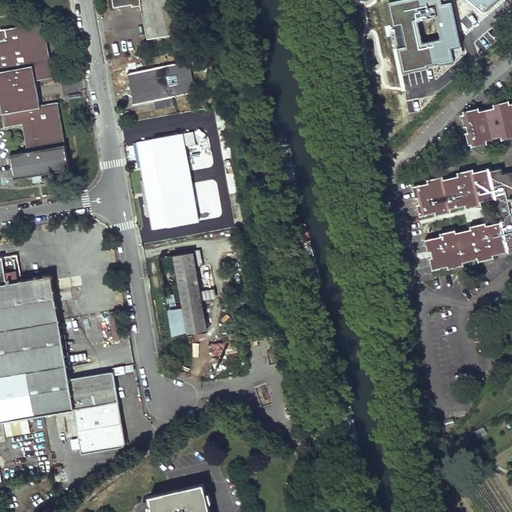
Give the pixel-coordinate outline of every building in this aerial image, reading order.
[(147,39),(187,31),(181,0),(113,0),(114,6),(132,2),(132,5),(141,4),(147,39)] [(450,0),(395,0),(390,1),(404,74),(455,61),(452,45),(461,45),(456,20),(451,1),(450,0)] [(468,0),(484,12),(496,0),(468,0)] [(0,30),(0,93),(37,87),(35,81),(53,78),(44,23),(5,29),(0,30)] [(196,91),(190,61),(127,73),(133,104),(196,91)] [(40,106),(37,87),(0,93),(0,103),(4,128),(22,124),(28,152),(10,155),(14,180),(69,170),(58,102),(40,106)] [(479,108),(463,111),(464,114),(461,115),(464,127),(467,126),(468,132),(465,133),(468,145),(471,144),(471,146),(488,143),(487,140),(501,136),(502,139),(511,137),(511,103),(510,103),(509,101),(494,104),(494,107),(480,111),(479,108)] [(145,179),(145,181),(190,173),(185,147),(195,145),(193,133),(179,135),(178,133),(174,134),(175,136),(153,139),(160,176),(145,179)] [(160,176),(153,139),(138,142),(145,179),(160,176)] [(190,169),(193,183),(199,181),(197,168),(190,169)] [(428,182),(413,186),(416,198),(418,197),(420,203),(417,204),(420,216),(435,212),(436,216),(451,212),(451,209),(466,205),(466,208),(482,205),(481,202),(496,198),(500,199),(499,205),(501,213),(505,218),(500,222),(487,226),(486,222),(471,226),(471,229),(456,232),(456,230),(440,233),(441,236),(426,240),(428,251),(431,251),(433,257),(430,258),(433,270),(448,266),(449,269),(464,265),(463,262),(478,259),(479,262),(494,258),(493,255),(508,252),(508,249),(511,247),(511,171),(503,174),(501,168),(490,171),(489,168),(474,171),(473,169),(458,172),(458,175),(444,179),(443,176),(427,179),(428,182)] [(199,222),(190,173),(145,181),(154,229),(168,227),(169,228),(199,222)] [(206,329),(193,252),(173,255),(187,332),(206,329)] [(22,280),(17,254),(0,257),(0,421),(74,408),(81,453),(123,447),(126,442),(113,371),(72,378),(65,335),(61,335),(51,275),(22,280)] [(107,315),(112,340),(119,338),(115,313),(107,315)] [(71,448),(79,447),(78,437),(70,438),(71,448)] [(209,511),(203,484),(150,496),(153,511),(209,511)]
